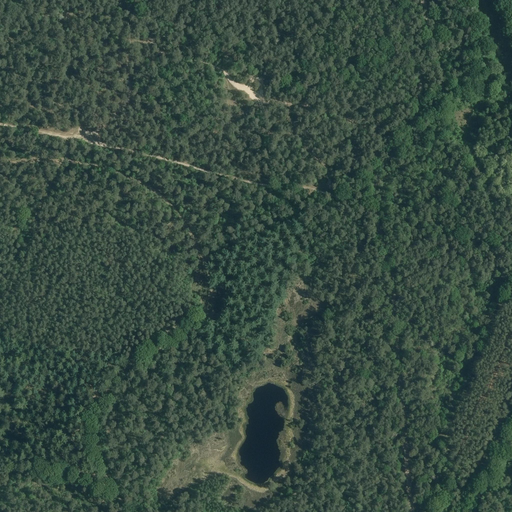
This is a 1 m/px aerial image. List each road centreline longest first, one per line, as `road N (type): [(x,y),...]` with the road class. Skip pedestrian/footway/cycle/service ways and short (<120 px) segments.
road 1 (track): [(422,0),(417,114),(375,177),(410,511)]
road 2 (track): [(117,493),(95,435),(103,398),(123,372),(208,313),(210,288),(194,239),(163,197),(129,175),(65,158)]
road 3 (track): [(375,206),(0,124)]
road 4 (track): [(65,158),(0,285)]
road 5 (track): [(138,360),(0,341)]
road 6 (track): [(0,476),(57,466),(117,493)]
